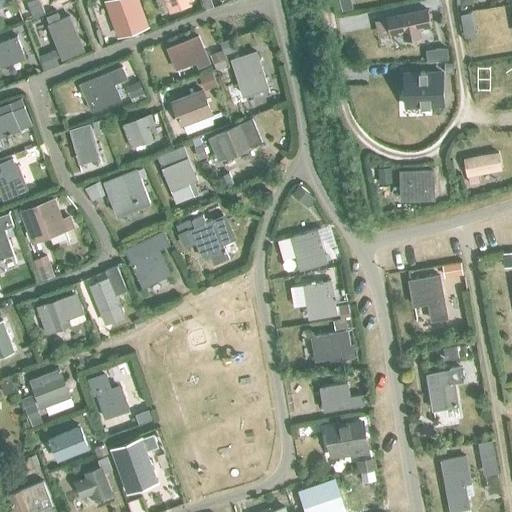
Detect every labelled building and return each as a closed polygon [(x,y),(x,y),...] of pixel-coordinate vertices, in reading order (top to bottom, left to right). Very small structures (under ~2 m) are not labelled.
[(28,0),(27,1),(33,16),(45,11),(40,0),(28,0)] [(139,0),(107,0),(106,1),(118,36),(148,25),(139,0)] [(167,0),(171,11),(190,4),(188,0),(167,0)] [(351,0),(339,0),(343,11),(353,8),(351,0)] [(426,10),(387,19),(390,34),(402,32),(404,40),(419,36),(418,28),(429,26),(426,10)] [(473,11),(461,13),(462,22),(474,21),(473,11)] [(57,12),(46,16),(63,58),(83,49),(70,17),(60,21),(57,12)] [(0,44),(0,65),(1,67),(24,57),(16,37),(0,44)] [(198,37),(168,49),(176,68),(196,60),(198,66),(208,62),(198,37)] [(233,37),(220,42),(223,49),(224,53),(237,49),(233,37)] [(447,46),(426,48),(427,60),(448,58),(447,46)] [(223,49),(211,53),(214,61),(226,57),(224,53),(223,49)] [(235,69),(244,94),(267,86),(262,71),(263,71),(259,61),(256,52),(232,60),(235,69)] [(453,62),(444,63),(444,74),(453,73),(453,62)] [(226,65),(213,70),(215,77),(229,72),(226,65)] [(109,73),(81,84),(92,110),(120,99),(113,83),(126,78),(122,67),(109,73)] [(213,70),(200,75),(205,88),(218,83),(215,77),(213,70)] [(419,73),(404,74),(405,106),(420,105),(420,107),(431,107),(431,105),(443,104),(442,73),(428,73),(427,71),(419,71),(419,73)] [(139,80),(129,84),(133,95),(144,91),(139,80)] [(209,116),(210,115),(201,92),(173,102),(181,126),(182,125),(185,134),(212,125),(209,116)] [(0,144),(3,143),(1,136),(32,124),(22,99),(0,107),(0,144)] [(143,117),(123,125),(132,148),(152,139),(147,127),(155,124),(151,114),(143,117)] [(101,118),(92,121),(96,133),(105,130),(101,118)] [(212,136),(208,138),(218,159),(221,158),(221,159),(246,149),(246,148),(258,143),(262,142),(253,118),(248,120),(212,135),(212,136)] [(90,123),(69,130),(71,136),(78,162),(99,156),(91,130),(90,123)] [(203,144),(195,147),(199,158),(207,155),(203,144)] [(184,146),(157,157),(162,168),(169,186),(175,202),(198,194),(193,180),(197,178),(188,158),(184,146)] [(498,153),(464,160),(467,180),(468,184),(479,182),(477,174),(501,169),(498,153)] [(10,157),(0,160),(0,190),(3,197),(26,188),(17,166),(14,167),(10,157)] [(103,180),(118,216),(151,203),(137,167),(103,180)] [(391,167),(378,167),(379,182),(392,181),(391,167)] [(401,172),(401,199),(433,199),(433,171),(401,172)] [(100,181),(85,187),(92,198),(105,193),(100,181)] [(300,186),(293,194),(308,207),(315,199),(300,186)] [(54,197),(21,209),(33,241),(66,229),(66,228),(73,226),(69,215),(62,217),(54,197)] [(3,228),(13,225),(9,212),(0,214),(0,257),(12,253),(3,228)] [(179,234),(184,246),(194,242),(197,249),(204,246),(212,262),(227,255),(220,241),(231,236),(221,214),(211,218),(210,218),(204,220),(201,213),(184,221),(188,229),(179,234)] [(316,230),(291,237),(298,261),(300,269),(325,262),(323,254),(321,246),(316,230)] [(157,249),(168,244),(162,231),(125,249),(143,286),(169,273),(157,249)] [(511,250),(503,251),(505,264),(511,263),(511,250)] [(48,254),(34,258),(41,278),(55,273),(48,254)] [(460,261),(443,264),(445,275),(462,272),(460,261)] [(97,284),(90,287),(106,324),(124,317),(119,304),(116,296),(128,291),(117,265),(105,270),(108,280),(97,284)] [(409,281),(413,304),(427,302),(430,320),(444,317),(441,300),(437,276),(409,281)] [(304,284),(307,300),(309,310),(310,317),(327,314),(325,305),(334,304),(330,280),(304,284)] [(36,307),(46,334),(71,325),(68,318),(83,313),(76,292),(36,307)] [(30,301),(22,305),(25,313),(33,310),(30,301)] [(348,303),(339,305),(341,317),(350,316),(348,303)] [(144,316),(135,320),(137,326),(146,323),(144,316)] [(346,318),(333,320),(335,329),(347,327),(346,318)] [(0,320),(0,355),(13,350),(1,320),(0,320)] [(315,335),(312,336),(316,361),(329,358),(330,362),(355,357),(353,344),(348,345),(345,330),(318,335),(318,333),(315,333),(315,335)] [(457,345),(444,347),(445,359),(458,357),(457,345)] [(449,371),(427,375),(432,408),(449,405),(458,404),(455,381),(461,380),(458,367),(449,368),(449,371)] [(30,380),(41,407),(69,396),(58,368),(30,380)] [(98,394),(106,417),(127,409),(119,384),(111,387),(106,372),(87,378),(93,395),(98,394)] [(9,378),(0,381),(5,394),(14,390),(9,378)] [(320,387),(324,411),(355,406),(365,404),(363,394),(353,396),(349,397),(346,382),(327,386),(327,385),(323,385),(324,386),(320,387)] [(32,394),(21,398),(25,408),(35,404),(32,394)] [(35,404),(25,408),(31,424),(42,420),(35,404)] [(149,410),(136,415),(139,424),(152,420),(149,410)] [(328,427),(332,451),(354,447),(355,454),(366,452),(361,421),(328,427)] [(50,439),(58,458),(87,446),(79,427),(50,439)] [(154,432),(113,446),(129,491),(159,480),(147,450),(159,445),(154,432)] [(492,439),(478,441),(484,474),(497,472),(492,439)] [(104,445),(94,448),(96,456),(107,452),(104,445)] [(35,454),(28,457),(29,459),(33,469),(39,466),(35,454)] [(103,471),(111,468),(107,456),(99,459),(101,466),(85,472),(87,477),(75,481),(81,497),(93,492),(96,500),(112,493),(103,471)] [(463,456),(440,461),(450,511),(467,511),(462,484),(469,483),(463,456)] [(373,458),(358,461),(360,471),(361,471),(367,470),(374,469),(375,469),(373,458)] [(29,459),(19,462),(23,473),(33,469),(29,459)] [(367,470),(361,471),(363,481),(376,479),(374,469),(367,470)] [(335,477),(305,486),(313,511),(336,511),(345,509),(335,477)] [(6,494),(13,511),(31,511),(40,509),(53,504),(43,480),(30,485),(6,494)]
